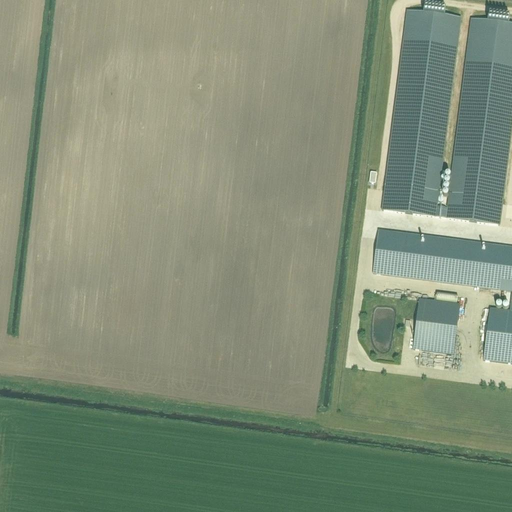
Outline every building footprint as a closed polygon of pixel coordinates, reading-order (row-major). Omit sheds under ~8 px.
[(423,16),(444,19),(445,12),(424,9),(423,16)] [(446,212),(436,211),(460,21),(444,19),(423,16),(407,14),(382,213),(445,221),(446,212)] [(488,24),(509,27),(510,20),(489,17),(488,24)] [(488,24),(471,22),(446,212),(445,221),(498,228),(511,119),(511,27),(509,27),(488,24)] [(511,251),(380,235),(375,275),(511,293),(511,292),(511,251)] [(509,316),(490,313),(483,363),(511,366),(511,292),(511,293),(509,316)] [(421,305),(415,354),(452,359),(458,309),(421,305)]
